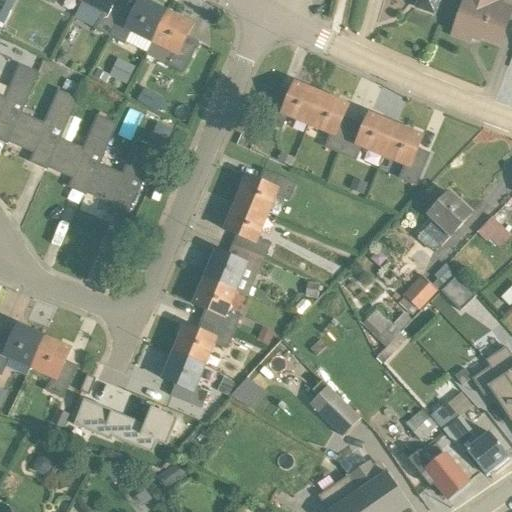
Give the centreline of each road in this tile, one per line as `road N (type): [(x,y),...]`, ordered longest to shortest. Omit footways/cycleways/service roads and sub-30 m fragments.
road 1 (residential): [(262,17),(134,320)]
road 2 (residential): [(511,124),(262,17)]
road 3 (residential): [(134,320),(10,272)]
